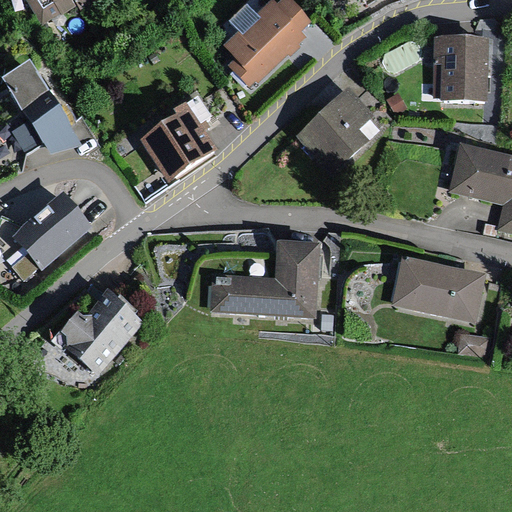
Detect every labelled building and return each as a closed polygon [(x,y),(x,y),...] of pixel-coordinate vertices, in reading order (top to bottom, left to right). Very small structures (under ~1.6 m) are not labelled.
[(73,8),(68,0),(25,0),(41,27),(73,8)] [(68,0),(73,8),(78,17),(95,7),(90,0),(68,0)] [(280,0),(271,9),(266,4),(250,18),(242,9),(224,25),(234,37),(219,51),(238,71),(232,76),(246,91),(302,39),(297,33),(306,25),(282,0),(280,0)] [(483,43),(430,43),(430,105),(483,106),(483,43)] [(70,140),(22,69),(0,83),(0,85),(47,156),(70,140)] [(368,120),(344,94),(293,141),(328,178),(364,145),(354,133),(368,120)] [(391,115),(400,111),(394,97),(385,102),(391,115)] [(484,125),(495,125),(494,110),(484,110),(484,125)] [(140,146),(164,182),(208,153),(184,117),(140,146)] [(511,162),(456,149),(445,195),(500,207),(494,234),(511,237),(511,162)] [(58,203),(14,241),(38,268),(82,229),(58,203)] [(212,283),(210,312),(308,318),(312,254),(276,252),(274,286),(212,283)] [(402,266),(393,306),(470,322),(479,283),(402,266)] [(89,374),(137,324),(108,296),(60,346),(89,374)] [(483,341),(458,339),(457,356),(481,358),(483,341)]
